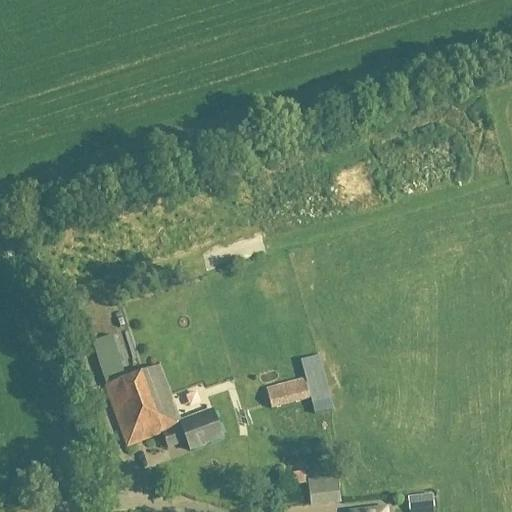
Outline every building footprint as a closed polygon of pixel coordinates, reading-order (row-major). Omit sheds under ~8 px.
[(308,187),(325,182),(320,165),(303,170),(308,187)] [(92,345),(107,388),(127,381),(112,339),(92,345)] [(307,401),(313,419),(331,413),(317,358),(299,363),(304,383),(267,392),(273,412),(307,401)] [(127,381),(107,388),(105,389),(126,450),(161,438),(166,450),(185,443),(189,453),(222,440),(211,411),(178,424),(159,370),(127,381)] [(416,460),(396,462),(397,475),(417,473),(416,460)]
